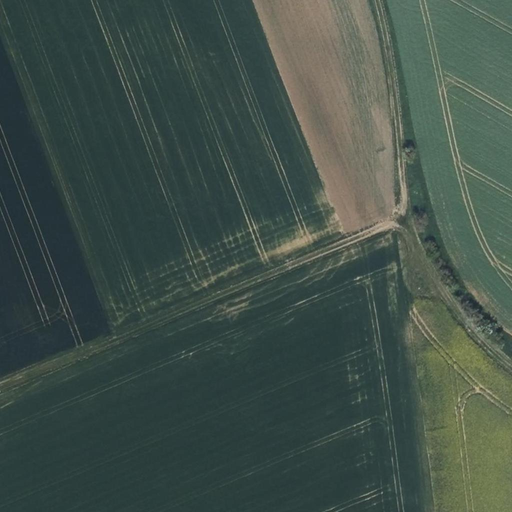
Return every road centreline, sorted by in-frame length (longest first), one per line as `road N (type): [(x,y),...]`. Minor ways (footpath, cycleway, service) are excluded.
road 1 (track): [(0,388),(408,217)]
road 2 (track): [(376,0),(408,217),(438,282),(511,364)]
